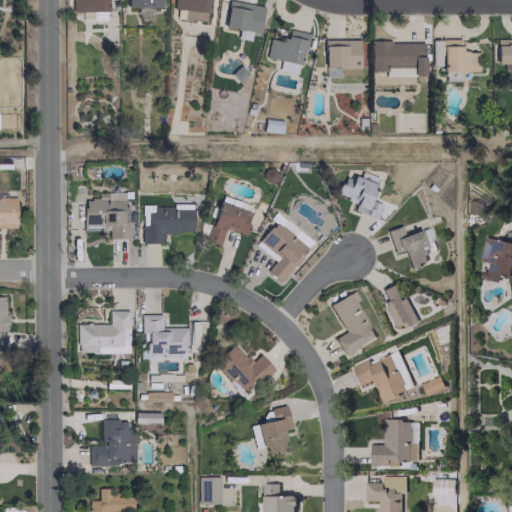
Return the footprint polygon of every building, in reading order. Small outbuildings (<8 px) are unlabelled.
[(69,0),(70,10),(106,11),(105,0),(69,0)] [(175,19),(207,20),(207,0),(172,0),(172,9),(176,10),(175,19)] [(223,27),(236,29),(235,38),(248,40),(249,33),(257,34),(260,5),(226,0),(223,27)] [(267,38),(263,57),(285,62),(283,71),(296,74),(305,32),(287,29),(285,42),(267,38)] [(511,38),(494,39),(494,63),(501,63),(501,69),(511,69),(511,38)] [(357,40),(322,39),(322,67),(338,67),(337,75),(356,75),(357,40)] [(476,51),(459,51),(459,39),(441,39),(442,80),(458,80),(458,71),(477,71),(476,51)] [(422,41),(367,42),(368,71),(383,71),(383,66),(411,66),(411,75),(422,75),(422,41)] [(280,132),(280,120),(263,119),(262,131),(280,132)] [(375,179),(344,169),(335,195),(354,201),(351,210),(364,214),(375,179)] [(127,238),(127,222),(122,223),(122,192),(96,193),(96,198),(81,199),(82,230),(107,229),(107,238),(127,238)] [(14,197),(0,197),(0,226),(14,227),(14,197)] [(243,234),(249,210),(214,202),(206,238),(220,241),(222,229),(243,234)] [(374,217),(377,207),(366,203),(363,214),(374,217)] [(191,232),(190,204),(139,205),(140,243),(159,242),(159,232),(191,232)] [(278,282),(306,247),(274,220),(257,241),(276,257),(264,271),(278,282)] [(402,249),(409,268),(425,262),(423,255),(427,253),(419,229),(403,235),(399,225),(385,230),(392,252),(402,249)] [(484,236),(476,277),(497,281),(499,273),(509,275),(511,262),(511,230),(506,229),(504,240),(484,236)] [(378,289),(395,327),(402,323),(404,327),(417,321),(405,296),(400,299),(392,282),(378,289)] [(375,337),(350,291),(327,303),(343,332),(332,337),(342,355),(375,337)] [(74,323),(74,352),(126,352),(126,310),(107,310),(107,323),(74,323)] [(139,357),(184,356),(183,351),(195,351),(194,325),(159,326),(159,313),(137,314),(139,357)] [(270,368),(259,354),(249,362),(234,343),(212,360),(239,394),(270,368)] [(380,400),(412,389),(403,366),(395,369),(389,355),(369,362),(368,359),(351,365),(359,384),(372,379),(380,400)] [(444,386),(439,375),(420,383),(425,394),(444,386)] [(144,401),(168,400),(168,391),(143,392),(144,401)] [(253,448),(264,446),(265,454),(285,450),(281,429),(289,428),(284,405),(260,410),(262,422),(248,425),(253,448)] [(157,411),(132,412),(132,422),(157,422),(157,411)] [(86,465),(117,465),(117,461),(133,460),(133,429),(124,429),(124,419),(99,420),(99,445),(86,445),(86,465)] [(370,464),(388,465),(388,460),(417,460),(417,420),(382,420),(382,444),(370,444),(370,464)] [(364,481),(365,500),(377,500),(377,511),(398,511),(398,493),(404,492),(404,475),(381,475),(381,481),(364,481)] [(217,476),(195,476),(196,503),(218,503),(217,476)] [(453,479),(430,478),(430,494),(453,494),(453,479)] [(262,483),(262,511),(294,511),(294,495),(277,496),(277,483),(262,483)] [(130,511),(131,496),(109,496),(110,488),(96,488),(96,500),(87,499),(86,510),(81,510),(81,511),(109,511),(130,511)]
